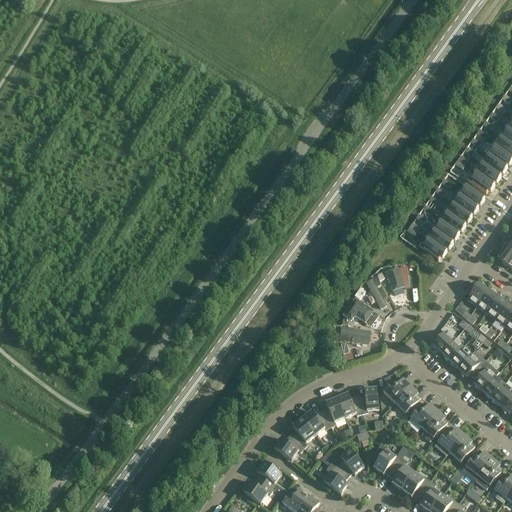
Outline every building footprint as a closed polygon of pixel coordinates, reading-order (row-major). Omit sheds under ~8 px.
[(505,97),(502,101),(509,106),(511,102),(505,97)] [(506,111),(498,106),(496,110),(503,115),(506,111)] [(499,120),(492,115),(489,118),(496,124),(499,120)] [(486,123),(483,127),(490,132),(493,128),(486,123)] [(501,134),(498,138),(501,140),(511,147),(511,134),(508,131),(507,131),(504,136),(501,134)] [(479,132),(477,136),(484,141),(487,137),(479,132)] [(494,143),(492,147),(495,149),(511,160),(511,159),(511,147),(501,140),(497,145),(494,143)] [(473,141),(470,145),(478,150),(480,146),(473,141)] [(488,152),(486,156),(489,158),(489,157),(505,169),(506,169),(507,166),(509,168),(510,166),(511,163),(511,160),(495,149),(491,154),(488,152)] [(474,155),(467,150),(464,153),(471,159),(474,155)] [(482,161),(479,164),(482,166),(499,178),(501,175),(503,176),(504,175),(507,170),(506,169),(505,169),(489,157),(489,158),(485,163),(482,161)] [(461,158),(458,162),(465,167),(468,163),(461,158)] [(458,162),(455,166),(462,171),(465,167),(458,162)] [(476,169),(473,173),(476,175),(493,187),(493,186),(495,184),(497,185),(498,184),(501,179),(499,178),(482,166),(479,164),(476,169)] [(469,178),(467,182),(486,196),(488,193),(490,194),(491,192),(495,188),(493,186),(493,187),(476,175),(472,180),(469,178)] [(451,186),(444,181),(441,185),(448,190),(451,186)] [(463,186),(457,196),(460,198),(476,209),(478,207),(480,208),(481,207),(485,202),(463,186)] [(442,199),(445,195),(438,190),(435,194),(442,199)] [(453,201),(450,205),(453,207),(470,218),(472,215),(474,217),(475,215),(478,211),(476,209),(460,198),(457,196),(453,201)] [(436,208),(439,204),(431,199),(429,203),(436,208)] [(447,210),(444,213),(447,216),(447,215),(464,227),(466,224),(468,226),(469,224),(472,219),(470,218),(453,207),(450,212),(447,210)] [(432,213),(425,208),(422,211),(430,216),(432,213)] [(440,219),(438,222),(441,224),(457,236),(457,235),(459,233),(461,234),(462,233),(466,228),(464,227),(447,215),(447,216),(444,213),(440,219)] [(426,221),(419,216),(416,220),(423,225),(426,221)] [(434,227),(431,231),(434,233),(435,233),(451,245),(451,244),(453,242),(455,243),(456,242),(459,237),(457,235),(457,236),(441,224),(438,222),(434,227)] [(410,229),(417,234),(420,230),(413,225),(410,229)] [(414,238),(417,234),(410,229),(407,233),(414,238)] [(428,236),(425,240),(428,242),(430,243),(445,253),(447,251),(449,252),(450,250),(453,246),(451,244),(451,245),(435,233),(434,233),(431,238),(428,236)] [(421,245),(419,249),(438,263),(441,259),(443,261),(444,259),(447,254),(445,253),(430,243),(428,242),(424,247),(421,245)] [(511,256),(504,251),(497,260),(501,263),(509,269),(509,268),(511,270),(511,256)] [(408,288),(406,268),(385,275),(387,281),(389,280),(393,292),(408,288)] [(376,280),(367,285),(381,311),(387,308),(383,302),(386,300),(381,289),(378,291),(377,290),(380,288),(376,280)] [(477,308),(488,292),(485,288),(483,289),(479,285),(467,302),(477,308)] [(360,290),(354,298),(359,302),(365,293),(360,290)] [(486,315),(498,299),(493,296),(494,294),(488,292),(477,308),(486,315)] [(495,322),(507,306),(503,301),(502,302),(498,299),(486,315),(495,322)] [(373,313),(355,301),(344,317),(351,322),(352,320),(354,319),(356,318),(365,325),(373,313)] [(504,328),(511,317),(511,309),(511,308),(511,307),(507,306),(495,322),(504,328)] [(467,322),(471,317),(465,313),(462,317),(467,322)] [(473,326),(476,322),(471,317),(467,322),(473,326)] [(463,322),(459,327),(465,331),(468,327),(463,322)] [(468,327),(465,331),(470,336),(474,331),(468,327)] [(483,327),(479,331),(485,336),(488,331),(483,327)] [(370,334),(338,328),(336,342),(368,347),(370,334)] [(488,331),(485,336),(490,340),(494,336),(488,331)] [(442,355),(456,341),(447,333),(433,347),(438,351),(437,352),(442,355)] [(481,336),(477,341),(483,345),(486,341),(481,336)] [(450,363),(464,349),(456,341),(442,355),(445,360),(446,359),(450,363)] [(486,341),(483,345),(488,350),(492,345),(486,341)] [(501,341),(497,346),(503,350),(506,345),(501,341)] [(347,345),(341,347),(343,357),(349,355),(347,345)] [(506,345),(503,350),(508,354),(511,350),(506,345)] [(464,349),(450,363),(454,367),(453,368),(459,371),(472,356),(464,349)] [(498,350),(493,356),(497,359),(501,359),(504,355),(498,350)] [(472,356),(459,371),(462,376),(463,375),(466,378),(467,379),(469,376),(472,379),(476,374),(481,368),(486,363),(475,353),(472,356)] [(476,374),(472,379),(477,383),(474,385),(476,387),(479,389),(478,391),(483,393),(496,378),(499,375),(486,363),(481,368),(476,374)] [(492,401),(505,386),(496,378),(483,393),(486,398),(488,397),(492,401)] [(395,405),(411,388),(403,381),(402,382),(398,379),(384,394),(395,405)] [(500,408),(511,394),(511,391),(505,386),(492,401),(496,404),(495,406),(500,408)] [(411,388),(395,405),(406,416),(421,400),(417,397),(418,395),(411,388)] [(357,398),(362,416),(362,417),(368,416),(368,413),(379,412),(377,390),(365,391),(364,391),(365,396),(357,398)] [(511,394),(500,408),(504,413),(505,412),(509,416),(511,413),(511,394)] [(362,416),(357,398),(350,400),(348,395),(347,395),(348,396),(337,400),(345,421),(356,416),(357,418),(362,417),(362,416)] [(345,421),(337,400),(326,405),(326,404),(328,409),(321,413),(331,430),(336,427),(335,425),(345,421)] [(434,416),(437,413),(430,406),(428,407),(425,404),(410,420),(422,430),(434,416)] [(331,430),(321,413),(314,417),(311,413),(311,414),(302,421),(316,438),(324,431),(326,433),(331,430)] [(434,416),(422,430),(428,436),(425,440),(430,444),(433,440),(447,425),(444,421),(445,420),(441,416),(437,413),(434,416)] [(316,438),(302,421),(293,428),(292,428),(295,432),(290,438),(304,451),(308,447),(307,445),(316,438)] [(446,458),(449,455),(464,437),(457,430),(455,432),(451,428),(434,448),(446,458)] [(449,455),(461,465),(475,448),(471,445),(472,444),(464,437),(449,455)] [(304,451),(290,438),(285,443),(280,440),(280,441),(274,451),(292,463),(298,454),(300,455),(304,451)] [(373,462),(377,465),(373,470),(383,477),(383,478),(385,475),(390,478),(402,461),(397,457),(396,459),(387,453),(388,451),(382,446),(373,459),(374,460),(373,462)] [(332,464),(348,480),(353,475),(355,478),(355,477),(364,469),(351,452),(342,459),(340,458),(332,464)] [(466,469),(463,472),(474,482),(492,460),(484,454),(483,455),(479,452),(466,469)] [(492,460),(474,482),(486,492),(490,488),(503,471),(499,468),(500,467),(492,460)] [(402,493),(415,475),(405,468),(408,465),(402,461),(390,478),(395,482),(392,486),(392,487),(392,486),(402,493)] [(282,477),(264,464),(260,469),(257,473),(256,474),(261,477),(257,482),(273,493),(284,501),(289,494),(288,493),(288,494),(276,486),(282,477)] [(348,480),(332,464),(326,472),(330,475),(323,484),(341,497),(348,487),(348,488),(348,487),(344,484),(348,480)] [(415,475),(402,493),(411,500),(413,498),(418,501),(431,483),(425,479),(424,481),(415,475)] [(503,505),(506,501),(511,493),(511,476),(511,478),(507,475),(494,492),(499,495),(495,499),(503,505)] [(454,478),(451,482),(456,487),(459,483),(454,478)] [(273,493),(257,482),(254,487),(250,483),(249,484),(250,484),(243,494),(261,507),(267,497),(269,499),(273,493)] [(431,483),(418,501),(423,504),(420,509),(421,509),(425,511),(432,511),(443,497),(434,491),(436,487),(431,483)] [(290,511),(300,511),(310,499),(301,492),(300,491),(297,496),(292,492),(281,508),(286,511),(288,510),(290,511)] [(454,511),(459,506),(453,502),(452,504),(443,497),(432,511),(454,511)] [(310,499),(300,511),(319,511),(317,510),(320,505),(319,506),(310,499)]
